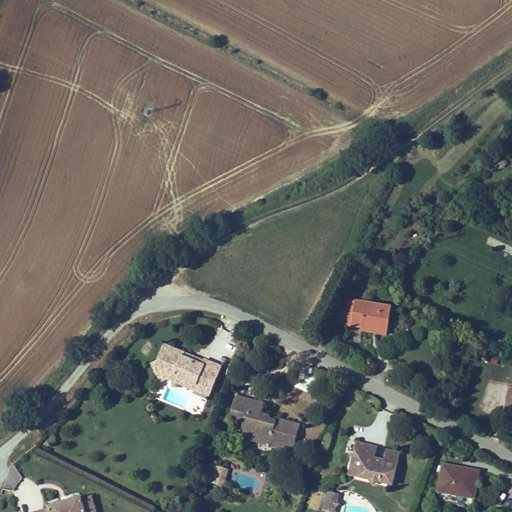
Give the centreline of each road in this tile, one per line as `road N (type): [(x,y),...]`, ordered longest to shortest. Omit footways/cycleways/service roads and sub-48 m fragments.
road 1 (unclassified): [(511,458),(242,317),(178,302),(147,307),(110,331),(0,451)]
road 2 (track): [(163,304),(164,284),(201,248),(351,178),(511,62)]
